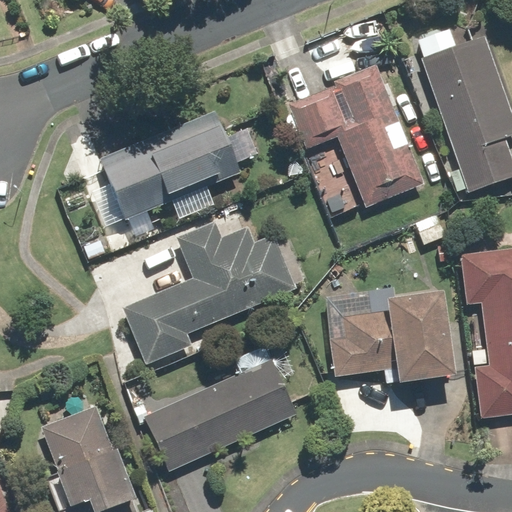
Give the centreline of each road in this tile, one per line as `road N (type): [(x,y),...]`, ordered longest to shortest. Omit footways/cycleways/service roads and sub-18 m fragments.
road 1 (residential): [(0,110),(269,0)]
road 2 (residential): [(287,511),(318,487),(380,468),(511,503)]
